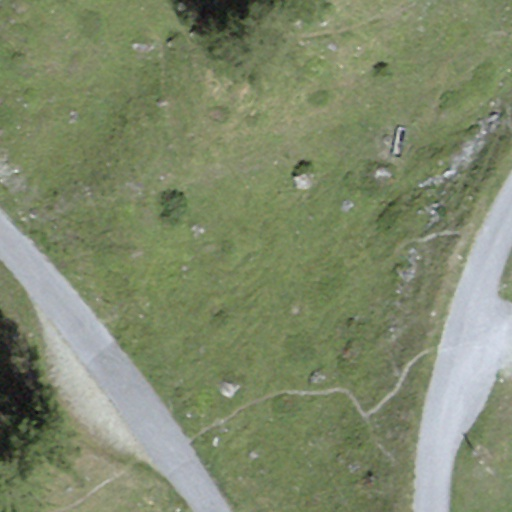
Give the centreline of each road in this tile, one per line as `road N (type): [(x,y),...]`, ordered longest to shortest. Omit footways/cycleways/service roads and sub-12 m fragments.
road 1 (unclassified): [(0,232),(111,366),(211,511)]
road 2 (unclassified): [(432,511),(451,379),(511,207)]
